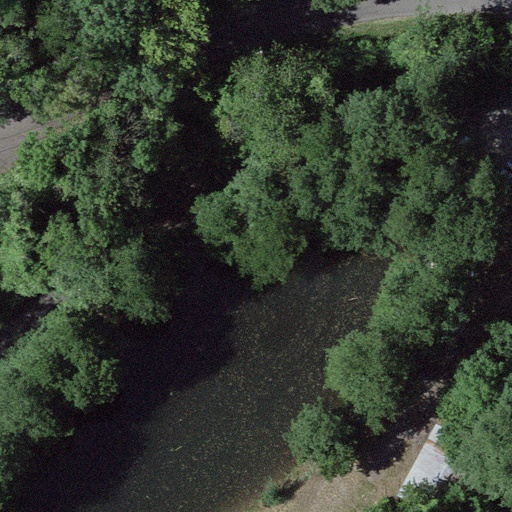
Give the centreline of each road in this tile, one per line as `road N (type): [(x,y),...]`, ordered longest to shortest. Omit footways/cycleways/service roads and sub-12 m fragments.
road 1 (unclassified): [(0,107),(270,21),(387,0)]
road 2 (track): [(511,176),(486,225),(440,374),(343,511)]
